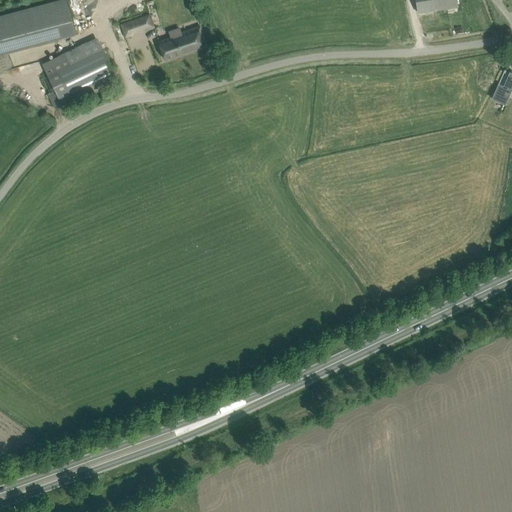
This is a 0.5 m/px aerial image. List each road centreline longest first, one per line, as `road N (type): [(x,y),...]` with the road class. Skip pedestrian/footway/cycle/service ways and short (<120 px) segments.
road 1 (unclassified): [(0,196),(54,136),(126,101),(313,57),(511,38)]
road 2 (secondary): [(253,401),(511,277)]
road 3 (secondary): [(0,505),(253,401)]
road 4 (secondary): [(253,401),(0,489)]
